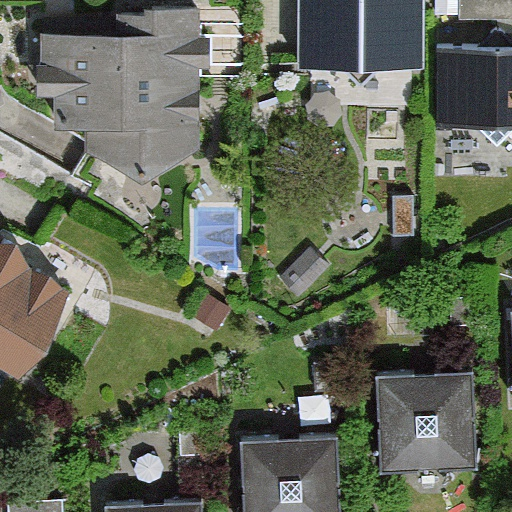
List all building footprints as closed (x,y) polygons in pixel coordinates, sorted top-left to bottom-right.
[(419,0),(298,0),(298,67),(420,66),(419,0)] [(97,124),(96,144),(154,182),(202,145),(208,8),(121,5),(120,34),(51,31),(48,90),(57,91),(56,122),(97,124)] [(511,49),(438,49),(437,120),(511,121),(511,49)] [(82,291),(0,239),(0,360),(27,377),(82,291)] [(479,373),(385,374),(386,468),(479,467),(479,373)] [(345,511),(345,439),(251,439),(252,511),(345,511)] [(63,511),(64,503),(9,504),(8,511),(63,511)]
